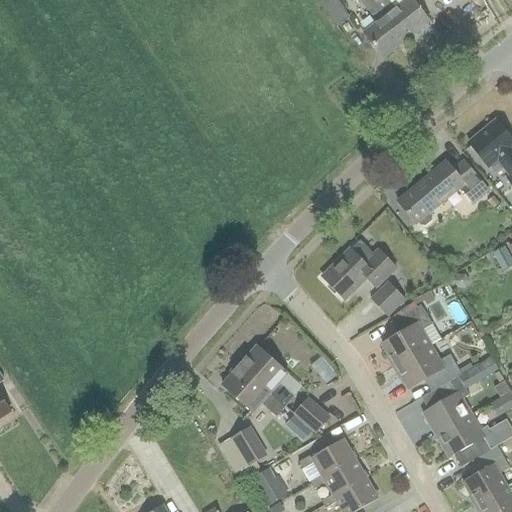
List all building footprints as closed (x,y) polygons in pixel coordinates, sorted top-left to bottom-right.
[(320,0),(338,27),(351,19),(338,0),(320,0)] [(384,58),(408,40),(373,0),(359,0),(373,18),(376,15),(381,22),(366,34),(384,58)] [(373,0),(408,40),(430,23),(411,0),(409,0),(397,10),(389,0),(373,0)] [(511,139),(497,121),(470,144),(490,169),(499,161),(511,177),(509,180),(511,183),(511,139)] [(432,223),(432,218),(429,214),(461,188),(474,205),(490,192),(465,162),(454,171),(448,162),(398,203),(407,214),(407,213),(416,224),(417,224),(420,227),(426,227),(432,223)] [(352,251),(351,250),(322,278),(345,301),(367,279),(377,289),(397,269),(378,251),(372,257),(359,243),(352,251)] [(511,265),(511,259),(505,246),(493,253),(503,271),(511,265)] [(389,284),(387,282),(370,299),(389,318),(407,301),(398,292),(389,284)] [(396,369),(434,347),(425,331),(434,326),(422,306),(392,324),(399,336),(383,345),(396,369)] [(245,357),(239,364),(286,407),(294,398),(279,384),(288,374),(257,347),(247,358),(245,357)] [(431,393),(459,378),(463,375),(451,356),(442,361),(434,347),(396,369),(409,390),(424,381),(431,393)] [(323,355),(312,364),(326,382),(337,374),(323,355)] [(484,380),(499,371),(491,358),(477,367),(480,373),(484,380)] [(277,417),(286,407),(239,364),(231,373),(233,375),(223,386),(253,413),(262,403),(277,417)] [(0,420),(12,413),(0,394),(0,384),(5,381),(0,373),(0,420)] [(436,436),(471,416),(462,400),(470,396),(459,378),(431,393),(421,399),(429,411),(423,414),(436,436)] [(511,392),(492,399),(497,414),(511,409),(511,392)] [(316,433),(330,418),(309,400),(295,415),(316,433)] [(472,462),(473,464),(499,449),(511,441),(502,426),(491,432),(488,427),(480,431),(471,416),(436,436),(449,459),(454,456),(461,468),(472,462)] [(249,467),(267,456),(250,429),(233,439),(249,467)] [(323,479),(356,460),(344,440),(311,459),(310,456),(299,463),(303,470),(314,464),(321,476),(323,479)] [(476,506),(509,487),(502,474),(511,469),(499,449),(473,464),(478,474),(463,482),(471,496),(476,506)] [(334,499),(367,479),(356,460),(323,479),(321,476),(310,483),(314,490),(325,483),(333,496),(334,499)] [(290,495),(273,467),(249,481),(266,509),(290,495)] [(334,499),(333,496),(322,502),(326,509),(337,503),(342,511),(357,511),(379,499),(367,479),(334,499)] [(511,511),(511,484),(509,487),(476,506),(479,511),(511,511)]
